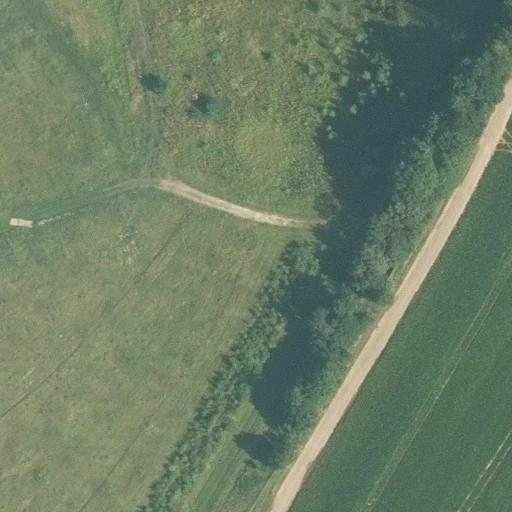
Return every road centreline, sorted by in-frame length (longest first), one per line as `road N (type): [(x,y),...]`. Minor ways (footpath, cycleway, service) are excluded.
road 1 (track): [(484,0),(199,511)]
road 2 (unclassified): [(511,95),(460,200),(277,511)]
road 3 (track): [(146,170),(194,201),(305,228),(370,217)]
